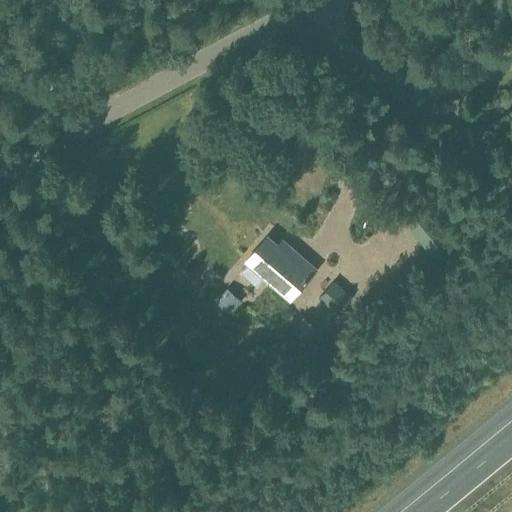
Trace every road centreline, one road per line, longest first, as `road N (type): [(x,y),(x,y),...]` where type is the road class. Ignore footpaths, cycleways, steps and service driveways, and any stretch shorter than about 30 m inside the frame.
road 1 (unclassified): [(0,174),(306,6)]
road 2 (unclassified): [(511,56),(473,78),(408,85),(377,77),(306,6)]
road 3 (motorway): [(511,427),(409,511)]
